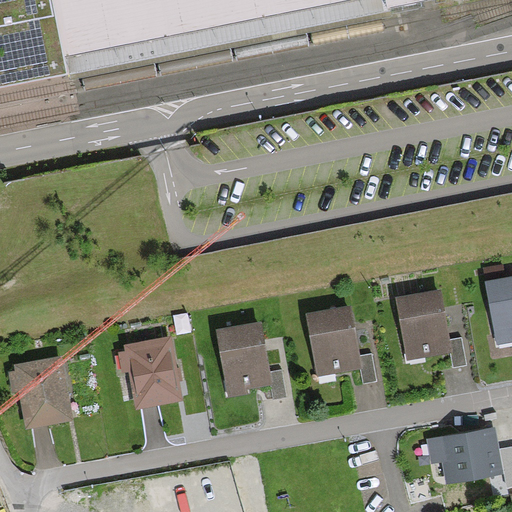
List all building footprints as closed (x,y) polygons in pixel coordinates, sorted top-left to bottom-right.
[(0,0),(0,92),(69,79),(470,0),(0,0)] [(511,274),(483,280),(495,342),(511,338),(511,274)] [(435,288),(392,295),(404,359),(447,351),(435,288)] [(345,303),(303,311),(314,374),(356,367),(345,303)] [(222,390),(267,382),(265,372),(255,319),(211,327),(222,390)] [(165,336),(121,344),(133,407),(177,399),(165,336)] [(56,355),(11,363),(22,425),(67,417),(56,355)] [(280,369),(265,372),(267,382),(270,398),(285,395),(280,369)] [(500,472),(493,430),(432,441),(435,461),(446,459),(450,481),(500,472)]
